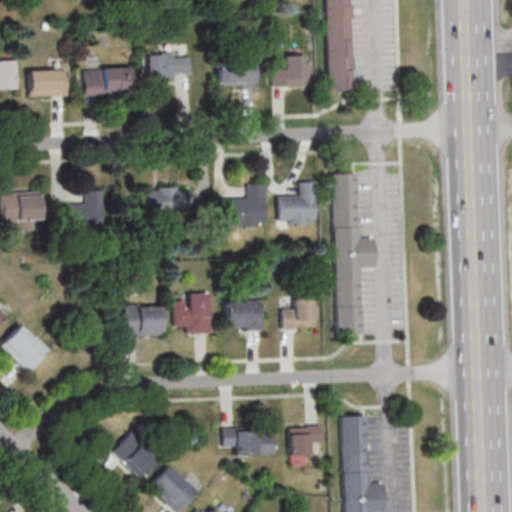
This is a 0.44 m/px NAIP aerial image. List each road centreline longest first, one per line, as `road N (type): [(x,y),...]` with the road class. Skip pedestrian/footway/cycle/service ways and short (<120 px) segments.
road 1 (residential): [(511,371),(108,388),(77,396),(16,450)]
road 2 (secondary): [(463,0),(481,511)]
road 3 (residential): [(468,129),(0,145)]
